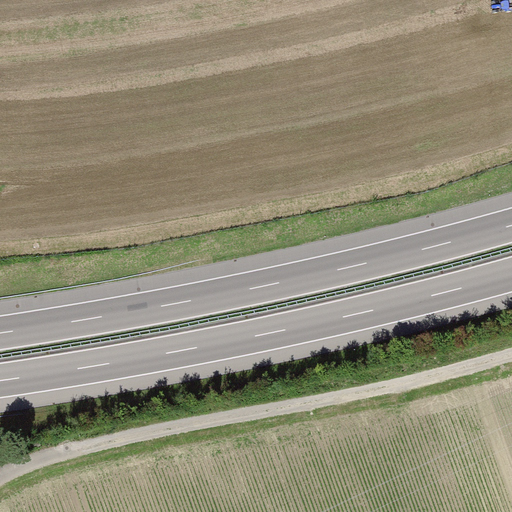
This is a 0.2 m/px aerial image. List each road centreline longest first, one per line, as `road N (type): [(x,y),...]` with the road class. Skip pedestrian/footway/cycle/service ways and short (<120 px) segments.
road 1 (track): [(0,478),(169,426),(511,354)]
road 2 (motorway): [(511,226),(267,286),(0,333)]
road 3 (motorway): [(0,381),(259,336),(511,275)]
